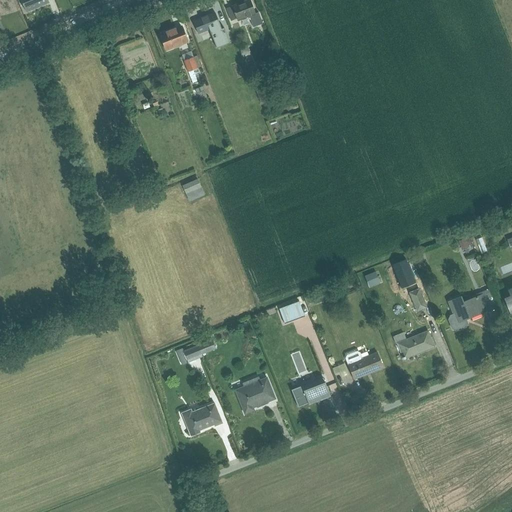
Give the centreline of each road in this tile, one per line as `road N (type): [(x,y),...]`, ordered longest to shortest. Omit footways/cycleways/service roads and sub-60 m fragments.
road 1 (residential): [(205,511),(203,483),(217,474),(511,358)]
road 2 (tertiary): [(162,0),(0,66)]
